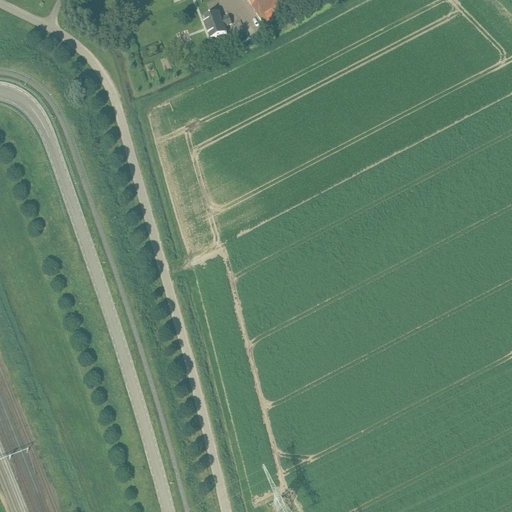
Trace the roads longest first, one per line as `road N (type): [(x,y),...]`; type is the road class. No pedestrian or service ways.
road 1 (unclassified): [(225,511),(115,101),(83,51),(46,26)]
road 2 (tertiary): [(168,511),(47,133),(25,103),(0,91)]
